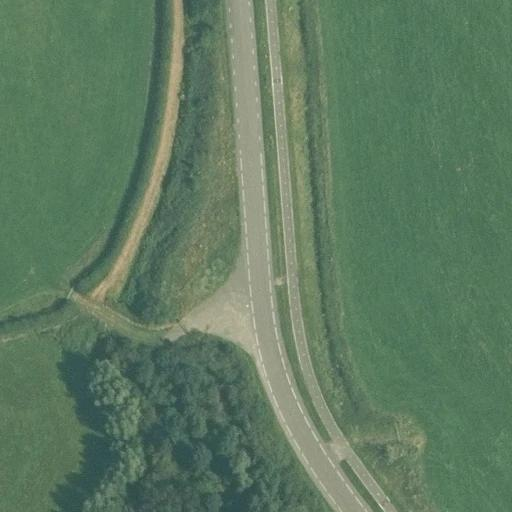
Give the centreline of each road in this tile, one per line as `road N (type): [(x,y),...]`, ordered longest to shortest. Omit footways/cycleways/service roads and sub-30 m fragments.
road 1 (tertiary): [(352,511),(308,445),(269,356),(240,0)]
road 2 (track): [(263,319),(200,323),(171,337),(140,339),(44,277)]
